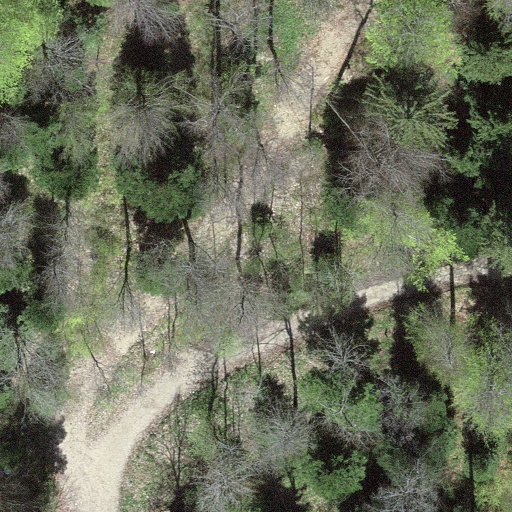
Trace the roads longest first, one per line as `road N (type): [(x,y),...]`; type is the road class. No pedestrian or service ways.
road 1 (track): [(86,499),(69,449),(74,389),(230,207),(375,0)]
road 2 (track): [(88,511),(86,499),(124,428),(205,354),(401,276),(462,257),(511,255)]
